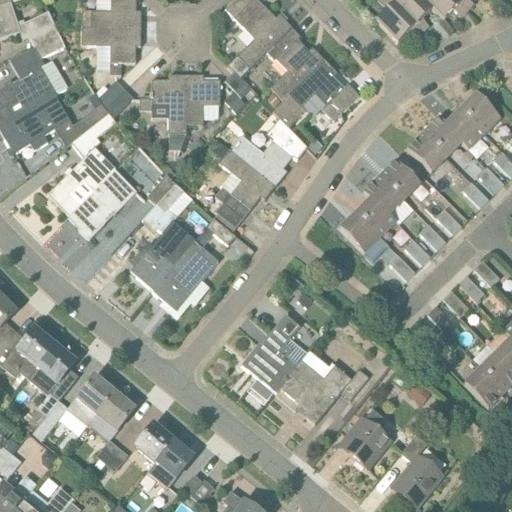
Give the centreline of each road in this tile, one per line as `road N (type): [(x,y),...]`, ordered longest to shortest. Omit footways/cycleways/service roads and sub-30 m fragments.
road 1 (residential): [(171,380),(284,242),(360,130),(407,87)]
road 2 (residential): [(171,380),(0,234)]
road 3 (residential): [(322,503),(171,380)]
road 4 (residential): [(407,87),(322,0)]
